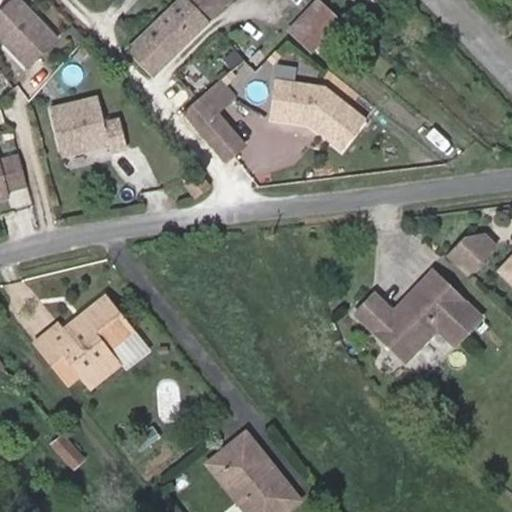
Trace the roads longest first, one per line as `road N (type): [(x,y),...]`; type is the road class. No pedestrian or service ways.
road 1 (residential): [(511,182),(232,214),(0,259)]
road 2 (unknown): [(51,243),(17,102)]
